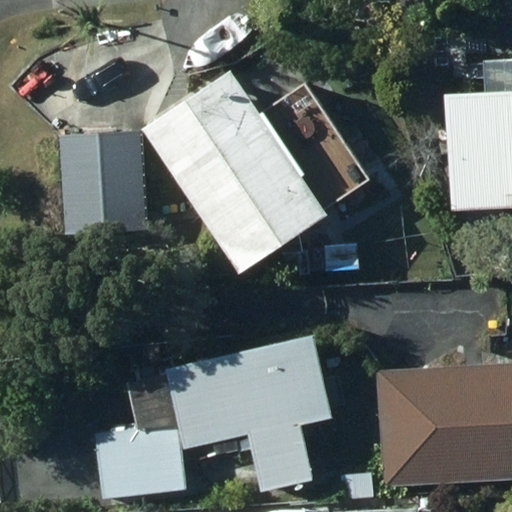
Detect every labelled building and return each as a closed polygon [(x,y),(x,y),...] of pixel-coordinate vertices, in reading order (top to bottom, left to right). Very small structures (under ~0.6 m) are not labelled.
[(208,69),(122,128),(222,272),(356,180),(291,84),(242,118),(208,69)] [(511,93),(429,98),(435,210),(511,206),(511,93)] [(99,129),(17,134),(23,231),(105,225),(99,129)] [(324,243),(314,253),(315,271),(351,269),(349,242),(324,243)] [(286,426),(317,418),(297,336),(151,372),(164,424),(84,434),(91,498),(175,488),(171,450),(232,435),(246,493),(299,479),(286,426)] [(511,362),(372,371),(378,487),(511,479),(511,362)] [(363,472),(333,475),(335,500),(366,497),(363,472)]
